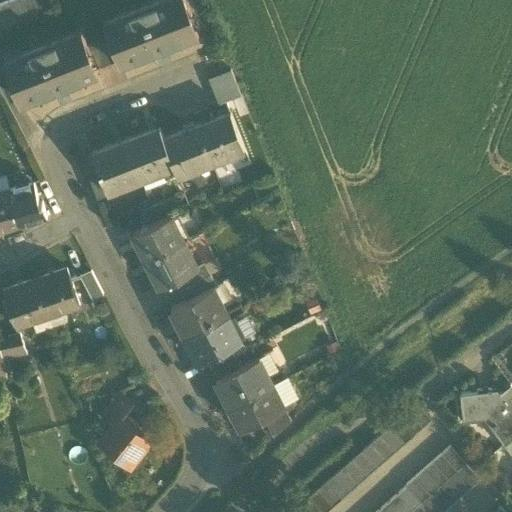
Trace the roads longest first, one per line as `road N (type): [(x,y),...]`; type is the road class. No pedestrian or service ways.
road 1 (residential): [(78,213),(201,434),(200,471),(164,511)]
road 2 (residential): [(78,213),(45,136),(179,79)]
